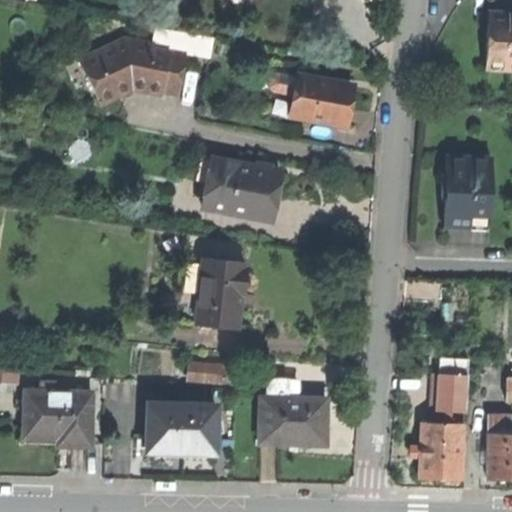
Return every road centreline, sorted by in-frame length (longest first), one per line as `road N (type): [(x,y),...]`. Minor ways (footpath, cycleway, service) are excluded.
road 1 (residential): [(369,511),(418,0)]
road 2 (secondary): [(0,505),(239,511)]
